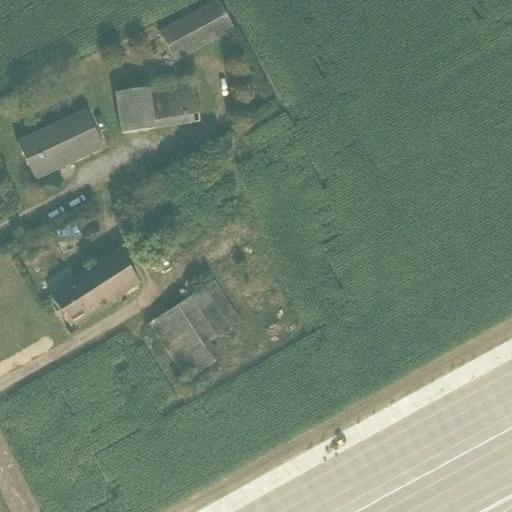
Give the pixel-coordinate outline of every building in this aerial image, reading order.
[(169,62),(230,32),(214,0),(213,0),(153,29),(169,62)] [(199,123),(192,82),(115,94),(121,135),(199,123)] [(85,112),(17,144),(34,180),(102,148),(85,112)] [(231,181),(220,163),(199,177),(210,195),(231,181)] [(118,254),(50,297),(70,328),(138,284),(118,254)] [(216,280),(146,317),(179,380),(216,360),(205,339),(238,322),(216,280)]
